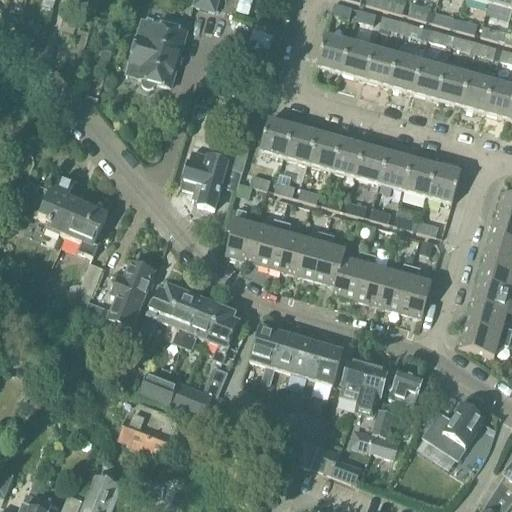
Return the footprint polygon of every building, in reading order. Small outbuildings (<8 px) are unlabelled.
[(195,0),(193,9),(214,15),(218,0),(195,0)] [(367,0),(365,10),(382,14),(385,4),(371,0),(367,0)] [(511,14),(511,11),(511,0),(489,0),(487,7),(511,14)] [(385,4),(382,14),(401,19),(404,9),(385,4)] [(352,13),(334,8),(331,17),(349,23),(352,13)] [(407,21),(425,26),(428,15),(410,11),(407,21)] [(375,19),(357,15),(354,25),(372,30),(375,19)] [(431,28),(454,34),(457,23),(434,17),(431,28)] [(402,39),(405,28),(381,21),(378,32),(402,39)] [(141,23),(129,66),(141,69),(137,82),(141,83),(141,86),(143,90),(146,91),(150,91),(153,90),(155,87),(170,91),(185,36),(141,23)] [(457,23),(454,34),(473,39),(476,28),(457,23)] [(423,33),(405,28),(402,39),(420,44),(423,33)] [(497,46),(500,36),(482,31),(479,41),(497,46)] [(430,35),(427,45),(445,50),(448,39),(430,35)] [(503,48),(511,50),(511,40),(506,38),(503,48)] [(339,79),(348,47),(324,40),(315,72),(339,79)] [(472,46),(454,41),(450,52),(469,57),(472,46)] [(363,85),(372,53),(348,47),(339,79),(363,85)] [(477,48),(474,58),(493,64),(496,53),(477,48)] [(387,92),(396,60),(372,53),(363,85),(387,92)] [(511,57),(501,54),(498,65),(511,69),(511,57)] [(411,98),(420,66),(396,60),(387,92),(411,98)] [(421,66),(420,66),(411,98),(436,105),(444,73),(421,66)] [(444,73),(436,105),(460,111),(468,79),(444,73)] [(484,118),(492,86),(468,79),(460,111),(484,118)] [(508,124),(511,108),(511,91),(492,86),(484,118),(508,124)] [(283,162),(292,131),(267,124),(259,156),(283,162)] [(307,169),(316,137),(292,131),(283,162),(307,169)] [(331,176),(340,144),(316,137),(307,169),(331,176)] [(242,176),(250,146),(237,142),(229,172),(242,176)] [(355,182),(364,151),(340,144),(331,176),(355,182)] [(379,189),(388,157),(364,151),(355,182),(379,189)] [(226,171),(227,167),(218,165),(215,175),(204,172),(207,161),(191,156),(181,192),(194,196),(192,204),(198,205),(197,209),(214,214),(221,191),(237,196),(242,176),(229,172),(226,171)] [(403,196),(412,164),(388,157),(379,189),(403,196)] [(427,203),(436,171),(412,164),(403,196),(427,203)] [(460,177),(436,171),(427,203),(451,209),(460,177)] [(46,232),(66,241),(80,206),(66,200),(72,185),(60,179),(53,194),(50,193),(38,220),(49,225),(46,232)] [(270,185),(251,180),(249,191),(267,196),(270,185)] [(276,187),(273,197),(291,202),(294,192),(276,187)] [(318,199),(300,194),(297,204),(315,209),(318,199)] [(511,200),(502,197),(495,220),(511,224),(511,200)] [(323,200),(321,211),(339,216),(342,205),(323,200)] [(107,217),(80,206),(66,241),(80,247),(77,254),(93,261),(100,244),(97,242),(107,217)] [(365,212),(347,207),(345,217),(363,222),(365,212)] [(372,212),(369,224),(388,229),(391,217),(372,212)] [(246,267),(256,231),(243,227),(246,217),(237,214),(224,260),(246,267)] [(392,231),(417,237),(420,227),(395,220),(392,231)] [(511,224),(495,220),(489,241),(511,247),(511,224)] [(268,273),(281,226),(273,224),(271,235),(256,231),(246,267),(268,273)] [(290,279),(300,243),(287,239),(290,228),(281,226),(268,273),(290,279)] [(438,232),(420,227),(417,237),(435,242),(438,232)] [(312,285),(325,238),(317,236),(315,247),(300,243),(290,279),(312,285)] [(342,263),(343,263),(346,255),(331,251),(334,241),(325,238),(312,285),(334,291),(342,263)] [(511,247),(489,241),(483,263),(511,271),(511,247)] [(354,305),(367,258),(359,256),(356,267),(343,263),(342,263),(334,291),(332,299),(354,305)] [(376,311),(386,275),(373,272),(376,261),(367,258),(354,305),(376,311)] [(511,295),(511,271),(483,263),(477,285),(511,295)] [(130,266),(127,272),(123,282),(119,280),(111,299),(115,301),(110,315),(107,322),(131,332),(154,276),(152,275),(148,270),(142,268),(135,268),(130,266)] [(91,300),(103,272),(90,267),(78,295),(91,300)] [(398,317),(411,271),(403,268),(400,279),(386,275),(376,311),(398,317)] [(411,271),(398,317),(421,324),(431,288),(417,284),(420,273),(411,271)] [(511,304),(511,295),(477,285),(471,306),(506,317),(510,304),(511,304)] [(156,324),(167,328),(180,295),(161,287),(138,344),(146,347),(152,333),(156,324)] [(193,300),(180,295),(167,328),(178,333),(172,346),(181,350),(199,305),(192,302),(193,300)] [(207,308),(199,305),(181,350),(190,354),(196,340),(206,344),(220,311),(208,306),(207,308)] [(511,333),(502,331),(506,317),(471,306),(465,328),(511,342),(511,337),(511,333)] [(94,308),(91,316),(107,322),(110,315),(94,308)] [(241,319),(220,311),(206,344),(218,349),(212,363),(222,366),(241,319)] [(508,351),(511,342),(465,328),(458,352),(494,362),(498,348),(508,351)] [(273,381),(275,373),(270,371),(282,332),(274,330),(273,335),(259,331),(249,365),(266,370),(263,378),(273,381)] [(291,377),(301,343),(288,339),(289,335),(282,332),(270,371),(275,373),(291,377)] [(311,383),(323,344),(315,342),(314,347),(301,343),(291,377),(307,382),(304,390),(313,393),(316,385),(311,383)] [(311,383),(316,385),(332,390),(343,355),(329,351),(331,347),(323,344),(311,383)] [(349,364),(338,402),(356,407),(354,416),(357,417),(366,382),(362,381),(366,365),(353,361),(352,365),(349,364)] [(357,417),(373,422),(378,401),(380,401),(387,375),(385,375),(386,371),(366,365),(362,381),(366,382),(357,417)] [(118,368),(110,389),(133,398),(138,383),(130,380),(132,373),(118,368)] [(168,382),(171,374),(163,370),(159,379),(168,382)] [(203,396),(216,402),(226,377),(213,372),(203,396)] [(413,410),(422,383),(398,375),(389,402),(413,410)] [(216,402),(203,396),(178,387),(177,391),(147,378),(139,398),(206,426),(216,402)] [(273,381),(263,378),(261,386),(270,389),(273,381)] [(313,393),(304,390),(302,398),(311,401),(313,393)] [(128,418),(127,420),(118,444),(129,448),(127,451),(139,455),(140,452),(162,461),(171,439),(176,441),(182,424),(139,408),(134,421),(128,418)] [(211,429),(222,435),(232,413),(220,408),(211,429)] [(470,437),(480,421),(461,409),(438,446),(448,452),(454,443),(463,448),(464,447),(467,448),(472,439),(470,437)] [(232,413),(222,435),(234,440),(243,418),(232,413)] [(371,439),(386,444),(393,420),(378,415),(371,439)] [(243,418),(234,440),(245,444),(254,423),(243,418)] [(254,423),(245,444),(256,449),(265,427),(254,423)] [(267,454),(276,433),(265,427),(256,449),(267,454)] [(276,433),(267,454),(277,459),(286,437),(276,433)] [(288,464),(298,442),(286,437),(277,459),(288,464)] [(373,441),(368,457),(393,464),(398,448),(373,441)] [(298,442),(288,464),(299,469),(308,447),(298,442)] [(308,447),(299,469),(309,473),(310,472),(318,451),(308,447)] [(310,472),(330,480),(336,465),(338,460),(318,452),(318,451),(310,472)] [(330,480),(354,489),(360,474),(336,465),(330,480)] [(483,511),(507,511),(511,505),(511,469),(504,481),(483,511)] [(0,475),(0,503),(3,504),(12,481),(0,475)] [(113,511),(122,491),(94,479),(80,511),(113,511)] [(34,511),(39,502),(29,499),(23,511),(22,511),(34,511)] [(78,511),(81,506),(67,500),(62,511),(78,511)] [(49,511),(51,507),(39,502),(34,511),(49,511)]
